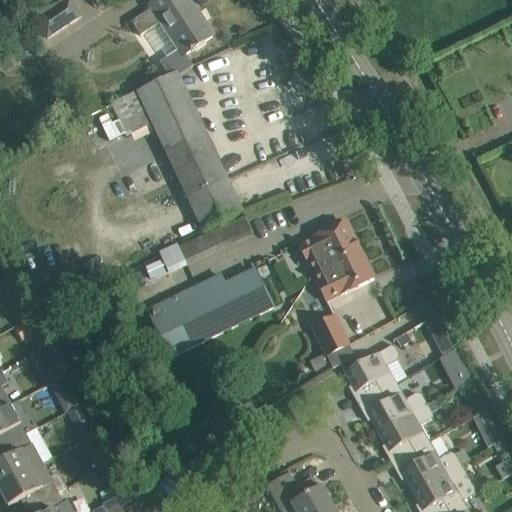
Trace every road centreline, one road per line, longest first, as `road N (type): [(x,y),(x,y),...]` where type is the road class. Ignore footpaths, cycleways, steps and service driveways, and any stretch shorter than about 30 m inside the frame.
road 1 (secondary): [(511,348),(443,211),(316,0)]
road 2 (residential): [(176,511),(305,439),(333,447),(378,511)]
